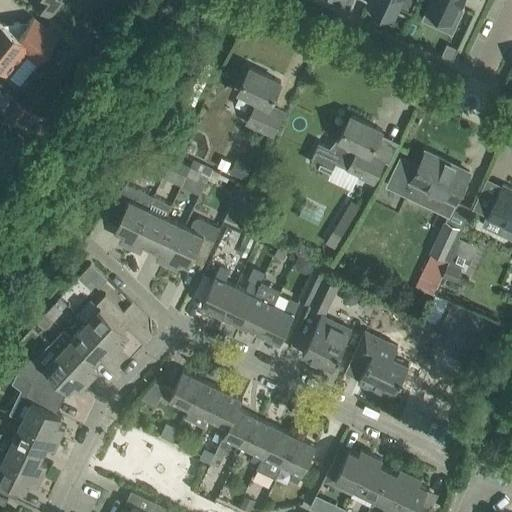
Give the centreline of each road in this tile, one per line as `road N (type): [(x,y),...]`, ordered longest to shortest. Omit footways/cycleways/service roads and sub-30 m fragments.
road 1 (residential): [(476,473),(171,322)]
road 2 (residential): [(467,110),(230,0)]
road 3 (residential): [(171,322),(102,402),(51,511)]
